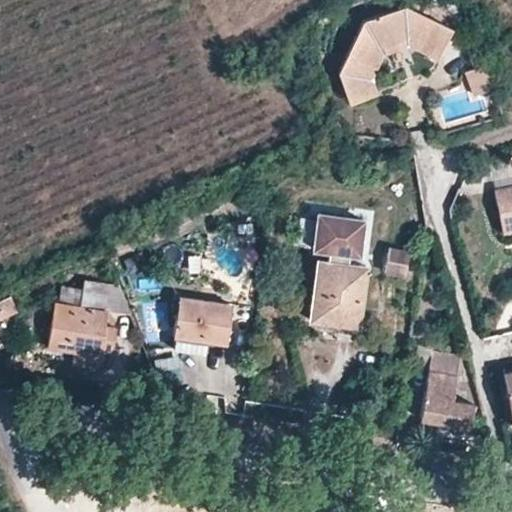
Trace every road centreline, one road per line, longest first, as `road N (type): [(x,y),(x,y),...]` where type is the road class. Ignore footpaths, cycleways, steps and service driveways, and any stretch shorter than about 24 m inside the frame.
road 1 (tertiary): [(507,483),(0,402)]
road 2 (residential): [(440,171),(429,206),(507,483)]
